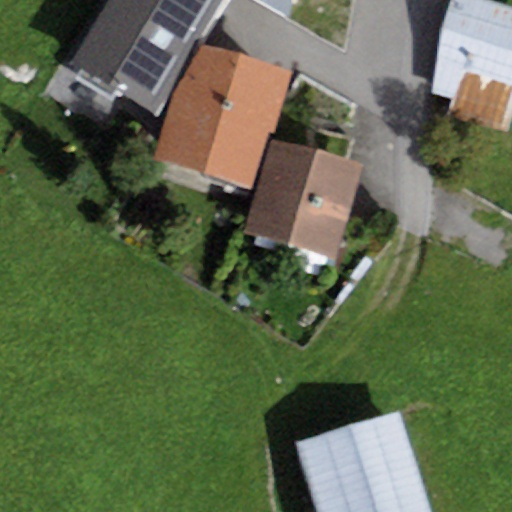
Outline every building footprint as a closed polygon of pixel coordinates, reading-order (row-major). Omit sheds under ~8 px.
[(157,116),(223,0),(107,0),(70,66),(157,116)] [(511,10),(482,0),(451,0),(433,94),(452,100),(445,116),(506,134),(511,116),(511,10)] [(273,142),(291,73),(203,48),(176,94),(154,159),(259,193),(273,142)] [(337,260),(362,165),(273,142),(259,193),(247,237),(337,260)] [(429,511),(399,412),(295,444),(315,511),(429,511)]
